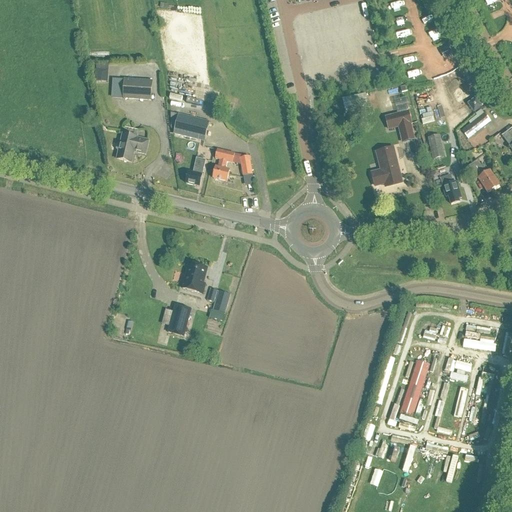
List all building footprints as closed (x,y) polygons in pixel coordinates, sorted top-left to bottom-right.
[(96,83),(108,84),(109,72),(97,71),(96,83)] [(151,102),(152,83),(125,81),(123,100),(151,102)] [(474,112),(480,108),(475,101),(469,105),(474,112)] [(410,126),(411,125),(408,113),(386,119),(389,131),(399,128),(400,134),(411,131),(410,126)] [(491,123),(484,114),(461,132),(468,141),(491,123)] [(179,116),(175,132),(174,136),(204,143),(208,124),(179,116)] [(338,138),(347,136),(345,125),(336,127),(338,138)] [(511,151),(511,129),(501,138),(511,151)] [(119,151),(117,160),(131,164),(134,153),(145,156),(149,142),(137,139),(122,135),(120,145),(119,145),(118,150),(119,151)] [(429,139),(434,161),(444,158),(440,137),(429,139)] [(356,154),(368,153),(368,145),(356,146),(356,154)] [(385,188),(401,184),(393,149),(376,153),(381,172),(371,175),(375,188),(384,185),(385,188)] [(234,156),(217,152),(215,161),(219,162),(218,169),(216,169),(213,180),(227,184),(229,172),(225,171),(227,163),(232,165),(234,156)] [(234,156),(232,165),(241,167),(240,160),(246,159),(234,156)] [(249,158),(248,158),(246,159),(240,160),(241,167),(243,177),(252,176),(249,158)] [(188,173),(186,185),(199,189),(206,161),(196,159),(192,174),(188,173)] [(487,195),(499,187),(489,172),(486,174),(482,169),(477,161),(463,170),(473,184),(478,180),(487,195)] [(423,174),(427,187),(440,184),(436,170),(423,174)] [(451,206),(459,204),(458,201),(461,200),(456,184),(452,185),(450,177),(440,180),(442,188),(446,199),(448,199),(451,206)] [(479,195),(467,178),(461,183),(473,200),(479,195)] [(207,270),(189,265),(183,290),(202,295),(205,286),(203,285),(207,270)] [(217,292),(216,291),(211,290),(207,302),(213,304),(217,292)] [(230,295),(219,292),(213,311),(225,315),(230,295)] [(195,294),(193,304),(200,306),(202,296),(195,294)] [(168,334),(184,338),(191,311),(175,307),(168,334)] [(113,326),(110,336),(116,337),(119,328),(113,326)] [(405,339),(416,343),(419,334),(408,330),(405,339)] [(423,330),(420,341),(428,343),(432,333),(423,330)] [(490,351),(494,336),(487,333),(482,349),(490,351)] [(383,348),(388,338),(383,336),(379,345),(383,348)] [(370,371),(376,373),(379,363),(374,361),(370,371)] [(465,368),(465,376),(477,376),(477,369),(465,368)] [(442,387),(436,411),(442,412),(448,389),(442,387)] [(464,403),(465,389),(455,388),(453,402),(464,403)] [(369,400),(370,390),(361,389),(359,398),(369,400)] [(420,430),(427,403),(421,401),(414,429),(420,430)] [(471,424),(475,404),(467,402),(463,422),(471,424)] [(378,415),(381,410),(375,406),(372,411),(378,415)] [(345,445),(354,446),(358,422),(349,420),(345,445)] [(454,477),(461,479),(467,456),(460,454),(454,477)]
